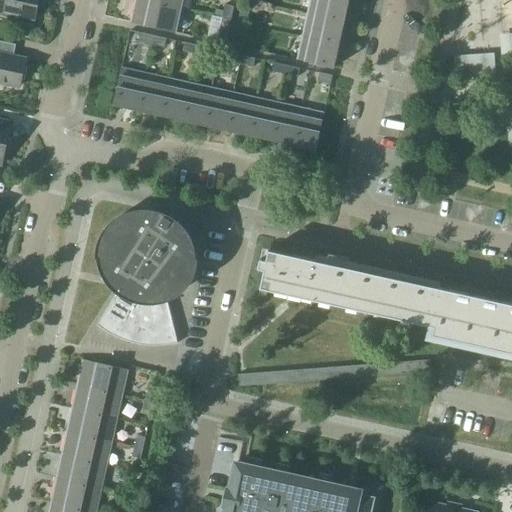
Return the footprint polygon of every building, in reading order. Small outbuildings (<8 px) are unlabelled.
[(0,0),(0,12),(33,20),(37,0),(0,0)] [(179,9),(140,0),(135,0),(131,23),(174,33),(179,9)] [(140,0),(179,9),(181,0),(140,0)] [(344,0),(310,0),(308,15),(343,23),(348,1),(344,0)] [(224,5),(221,18),(230,20),(233,7),(224,5)] [(240,10),(237,23),(246,25),(248,12),(240,10)] [(308,15),(303,37),(338,45),(343,23),(308,15)] [(230,20),(221,18),(219,31),(227,33),(230,20)] [(246,25),(237,23),(234,36),(243,37),(246,25)] [(137,42),(150,45),(152,36),(139,34),(137,42)] [(152,36),(150,45),(163,48),(165,39),(152,36)] [(338,45),(303,37),(297,60),(333,68),(338,45)] [(182,52),(195,55),(197,46),(184,43),(182,52)] [(197,46),(195,55),(208,58),(210,49),(197,46)] [(226,62),(239,65),(241,56),(228,53),(226,62)] [(0,83),(18,88),(24,59),(0,54),(0,83)] [(241,56),(239,65),(252,68),(254,59),(241,56)] [(483,57),(464,58),(465,74),(484,72),(484,71),(493,70),(492,58),(483,58),(483,57)] [(271,72),(284,75),(286,66),(273,63),(271,72)] [(286,66),(284,75),(297,78),(299,69),(286,66)] [(113,105),(135,110),(139,97),(144,75),(121,69),(113,105)] [(332,77),(319,73),(317,82),(330,85),(332,77)] [(135,110),(158,115),(163,97),(167,80),(144,75),(139,97),(135,110)] [(158,115),(180,120),(188,84),(167,80),(163,97),(158,115)] [(180,120),(203,125),(211,89),(188,84),(180,120)] [(203,125),(225,130),(232,97),(233,94),(211,89),(203,125)] [(225,130),(247,135),(255,99),(233,94),(232,97),(225,130)] [(247,135),(270,140),(277,104),(255,99),(247,135)] [(270,140),(292,145),(300,109),(277,104),(270,140)] [(300,109),(292,145),(315,150),(323,114),(300,109)] [(8,138),(7,137),(10,124),(0,121),(0,164),(1,165),(4,152),(5,151),(6,151),(7,150),(9,149),(9,147),(10,146),(10,144),(10,142),(10,141),(9,139),(8,138)] [(98,326),(99,326),(103,330),(108,333),(113,335),(118,338),(123,340),(128,342),(133,343),(138,344),(143,345),(149,346),(154,346),(160,346),(165,345),(170,345),(176,343),(176,344),(177,344),(166,298),(170,297),(173,295),(176,294),(179,292),(182,289),(184,287),(187,284),(189,281),(191,278),(192,275),(193,271),(194,268),(195,264),(195,261),(195,257),(195,253),(194,249),(193,245),(192,241),(190,238),(189,234),(187,231),(184,228),(182,225),(179,222),(180,221),(179,220),(177,224),(165,217),(165,216),(164,216),(163,216),(159,215),(156,214),(152,213),(148,212),(144,212),(140,212),(136,212),(132,213),(128,214),(125,215),(120,217),(117,218),(114,220),(111,223),(109,225),(106,228),(104,231),(102,234),(101,237),(100,241),(99,244),(98,248),(98,251),(98,255),(98,259),(99,263),(99,266),(101,270),(102,274),(104,277),(106,281),(108,284),(111,287),(114,289),(117,292),(96,326),(97,327),(98,326)] [(432,335),(511,352),(511,304),(268,250),(266,260),(260,259),(258,269),(264,270),(260,288),(265,289),(265,286),(262,286),(263,282),(294,289),(293,296),(433,327),(432,335)] [(83,360),(78,384),(121,394),(126,370),(83,360)] [(429,360),(238,375),(239,387),(430,372),(429,360)] [(78,384),(72,408),(115,418),(121,394),(78,384)] [(186,398),(187,390),(188,386),(177,384),(174,395),(186,398)] [(146,389),(144,400),(153,401),(155,391),(146,389)] [(153,401),(144,400),(142,410),(150,412),(153,401)] [(72,408),(67,431),(110,441),(115,418),(72,408)] [(67,431),(62,454),(105,464),(110,441),(67,431)] [(136,436),(133,446),(142,448),(145,438),(136,436)] [(142,448),(133,446),(131,457),(140,459),(142,448)] [(62,454),(57,478),(100,488),(105,464),(62,454)] [(236,463),(224,511),(369,511),(372,500),(359,497),(360,491),(236,463)] [(57,478),(51,502),(94,511),(100,488),(57,478)] [(133,485),(131,495),(139,497),(142,487),(133,485)] [(139,497),(131,495),(128,506),(137,508),(139,497)] [(51,502),(49,511),(94,511),(51,502)] [(446,506),(430,502),(427,511),(474,511),(461,509),(461,505),(447,502),(446,506)]
